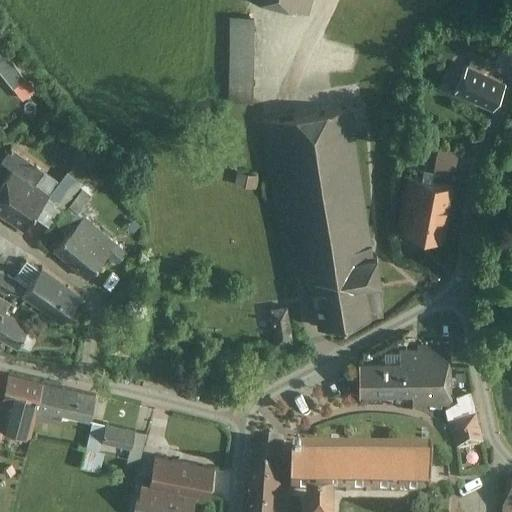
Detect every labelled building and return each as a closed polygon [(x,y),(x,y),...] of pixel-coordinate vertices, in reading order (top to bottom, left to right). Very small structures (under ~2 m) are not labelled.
[(311,0),(249,0),(308,15),(311,0)] [(254,15),(229,15),(229,98),(253,98),(254,15)] [(503,83),(459,61),(445,88),(489,111),(503,83)] [(368,258),(345,112),(262,124),(287,284),(300,282),(308,329),(374,319),(369,287),(381,285),(376,257),(368,258)] [(511,156),(511,124),(500,151),(511,156)] [(451,151),(431,147),(426,171),(447,175),(451,151)] [(50,174),(19,150),(10,161),(26,175),(41,185),(50,174)] [(258,173),(236,171),(235,188),(257,190),(258,173)] [(26,175),(15,192),(50,216),(62,200),(41,185),(26,175)] [(440,244),(447,186),(402,181),(395,238),(440,244)] [(15,192),(1,211),(37,236),(50,216),(15,192)] [(94,231),(80,220),(58,252),(70,261),(94,231)] [(82,271),(106,240),(94,231),(70,261),(82,271)] [(77,291),(42,269),(26,295),(61,317),(77,291)] [(10,300),(0,295),(0,342),(7,346),(20,321),(4,312),(10,300)] [(282,310),(265,312),(268,347),(285,345),(282,310)] [(451,406),(452,342),(412,342),(411,351),(393,351),(392,368),(357,368),(357,393),(408,394),(408,405),(451,406)] [(0,424),(0,429),(28,437),(35,409),(41,382),(2,372),(0,379),(0,394),(7,396),(0,424)] [(84,421),(90,395),(41,382),(35,409),(84,421)] [(482,448),(475,417),(449,423),(457,454),(482,448)] [(150,435),(93,418),(81,461),(92,464),(100,436),(128,445),(122,467),(139,472),(150,435)] [(276,479),(277,443),(249,442),(247,477),(276,479)] [(439,453),(299,452),(298,495),(439,496),(439,453)] [(211,506),(216,469),(156,461),(151,494),(139,492),(136,511),(193,511),(194,504),(211,506)] [(243,511),(272,511),(276,479),(247,477),(243,511)] [(511,511),(511,488),(503,489),(502,511),(511,511)] [(304,497),(304,511),(340,511),(340,498),(304,497)]
